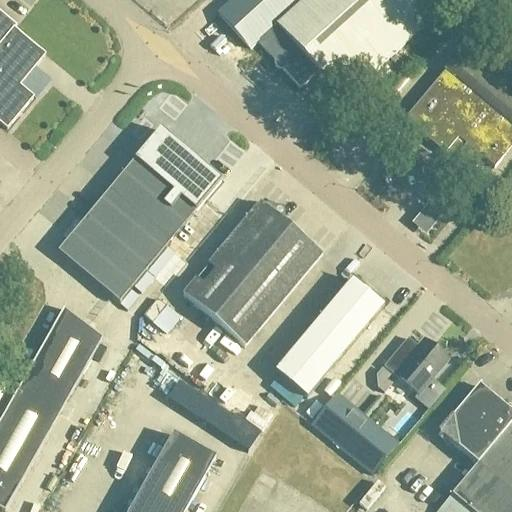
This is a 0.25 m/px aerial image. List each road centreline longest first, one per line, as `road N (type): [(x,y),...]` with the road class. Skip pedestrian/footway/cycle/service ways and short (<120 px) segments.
road 1 (unclassified): [(511,333),(164,49)]
road 2 (unclassified): [(0,238),(164,49)]
